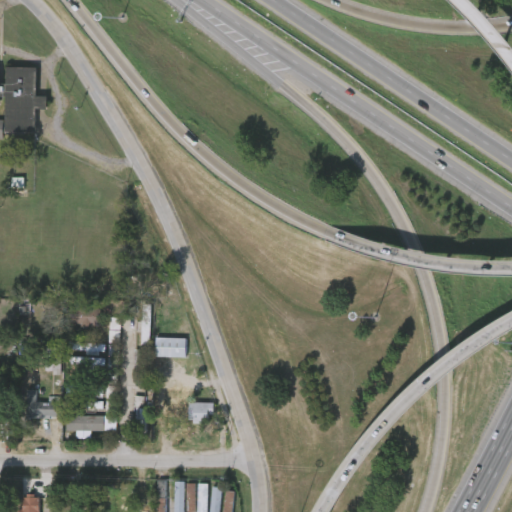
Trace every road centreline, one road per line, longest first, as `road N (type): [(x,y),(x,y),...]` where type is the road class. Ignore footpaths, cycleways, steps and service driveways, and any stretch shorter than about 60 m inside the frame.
road 1 (secondary): [(32,0),(139,147),(199,269),(261,459),(266,511)]
road 2 (motorway): [(217,33),(351,147),(404,226),(443,361),(440,454),(425,511)]
road 3 (motorway): [(70,0),(208,157),(293,215),(340,236)]
road 4 (motorway): [(228,17),(511,208)]
road 5 (motorway): [(511,161),(270,0)]
road 6 (motorway): [(511,323),(425,386),(326,511)]
road 7 (tertiary): [(0,463),(261,459)]
road 8 (motorway): [(511,24),(433,27),(330,0)]
road 9 (motorway): [(340,236),(413,260),(511,272)]
